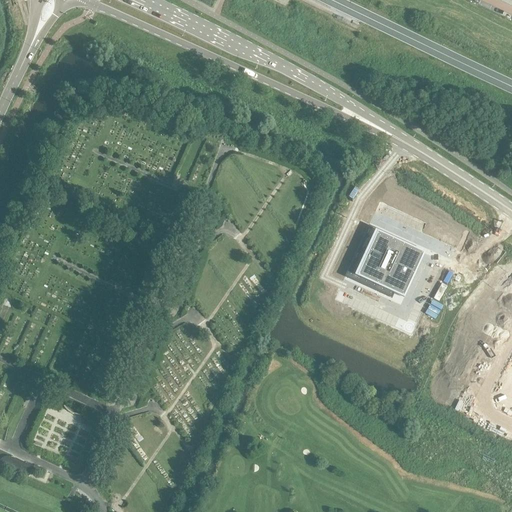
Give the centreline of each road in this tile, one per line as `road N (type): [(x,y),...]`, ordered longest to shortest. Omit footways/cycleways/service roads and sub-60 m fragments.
road 1 (secondary): [(86,0),(394,138)]
road 2 (secondary): [(394,138),(311,81),(136,0)]
road 3 (secondary): [(511,212),(394,138)]
